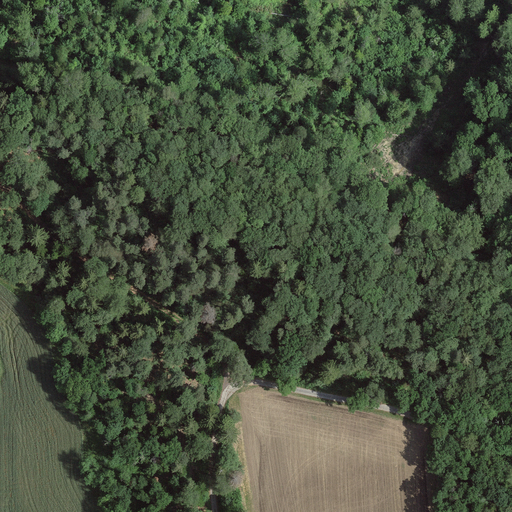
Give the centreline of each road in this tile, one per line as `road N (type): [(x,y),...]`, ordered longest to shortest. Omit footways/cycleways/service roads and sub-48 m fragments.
road 1 (track): [(511,265),(408,230),(112,85),(0,62)]
road 2 (track): [(0,183),(49,230),(208,339),(236,378)]
road 3 (track): [(236,378),(436,417),(511,463)]
road 4 (track): [(236,378),(222,397),(216,435),(217,511)]
